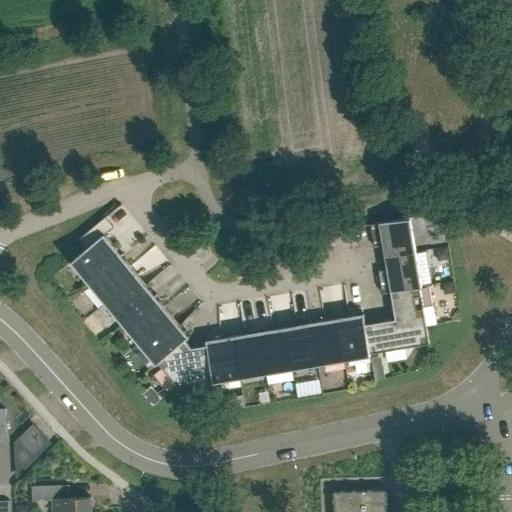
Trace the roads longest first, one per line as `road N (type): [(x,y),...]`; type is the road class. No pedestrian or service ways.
road 1 (tertiary): [(0,320),(112,440),(154,464),(210,466),(457,413)]
road 2 (residential): [(123,189),(210,295),(342,271)]
road 3 (residential): [(196,169),(176,0)]
road 4 (residential): [(0,239),(123,189)]
